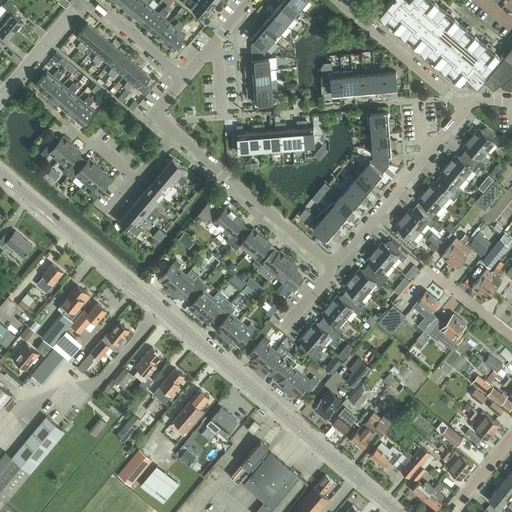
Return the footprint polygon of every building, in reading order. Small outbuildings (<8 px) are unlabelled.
[(0,17),(16,31),(23,22),(13,13),(17,9),(7,0),(3,5),(2,5),(0,7),(0,17)] [(120,0),(119,2),(127,9),(133,0),(120,0)] [(133,0),(127,9),(134,15),(147,0),(133,0)] [(147,0),(134,15),(142,22),(154,8),(148,4),(152,0),(147,0)] [(194,0),(195,1),(190,6),(203,17),(210,9),(199,0),(194,0)] [(199,0),(210,9),(217,1),(214,0),(199,0)] [(282,0),(279,4),(292,16),(293,16),(299,8),(290,0),(282,0)] [(290,0),(299,8),(302,10),(309,1),(308,0),(290,0)] [(391,0),(380,14),(461,82),(462,81),(469,87),(470,86),(475,82),(478,84),(479,83),(482,85),(484,82),(487,78),(483,75),(500,56),(494,51),(480,39),(474,35),(433,0),(391,0)] [(266,8),(288,26),(295,17),(293,16),(292,16),(279,4),(275,9),(270,4),(266,8)] [(154,8),(142,22),(150,28),(166,9),(163,7),(159,13),(154,8)] [(278,32),(281,34),(288,26),(266,8),(263,12),(269,16),(265,21),(278,32)] [(166,9),(150,28),(158,35),(169,22),(164,17),(169,12),(166,9)] [(0,32),(8,40),(16,31),(0,17),(0,32)] [(169,22),(158,35),(166,42),(182,22),(179,20),(174,26),(169,22)] [(272,40),(278,32),(265,21),(261,25),(256,20),(252,24),(272,40)] [(182,22),(166,42),(174,48),(185,35),(180,31),(185,25),(182,22)] [(77,46),(79,49),(96,30),(87,23),(76,36),(82,41),(77,46)] [(251,44),(252,54),(265,52),(266,51),(274,42),(272,40),(252,24),(249,28),(255,33),(251,38),(254,40),(251,44)] [(96,30),(79,49),(82,51),(87,45),(92,50),(103,36),(96,30)] [(103,36),(92,50),(97,54),(92,60),(95,62),(111,43),(103,36)] [(111,43),(95,62),(98,64),(103,59),(108,63),(119,49),(111,43)] [(500,56),(483,75),(487,78),(484,82),(485,82),(493,90),(494,90),(501,84),(504,86),(502,87),(502,88),(507,89),(511,89),(511,46),(504,55),(502,53),(502,54),(500,56)] [(119,49),(108,63),(113,67),(108,73),(110,75),(127,56),(119,49)] [(245,66),(245,71),(270,69),(269,58),(269,56),(265,56),(265,52),(252,54),(252,59),(252,65),(245,66)] [(57,53),(52,59),(58,64),(63,58),(57,53)] [(127,56),(110,75),(113,77),(118,72),(123,76),(135,63),(127,56)] [(135,63),(123,76),(128,80),(123,86),(126,88),(142,69),(135,63)] [(36,84),(44,91),(60,71),(57,69),(53,75),(47,70),(47,71),(43,75),(36,84)] [(142,69),(126,88),(129,90),(129,91),(134,85),(139,89),(150,76),(142,69)] [(253,75),(253,81),(271,80),(270,69),(245,71),(245,76),(253,75)] [(60,71),(44,91),(52,97),(63,84),(58,79),(63,74),(60,71)] [(342,72),(344,99),(347,98),(347,93),(354,93),(353,75),(352,72),(352,71),(342,72)] [(385,72),(387,95),(390,95),(390,90),(398,89),(396,71),(385,72)] [(340,99),(344,99),(342,72),(330,73),(332,94),(340,94),(340,99)] [(374,73),(376,91),(383,90),(383,95),(387,95),(385,72),(374,73)] [(363,74),(365,97),(369,97),(368,91),(376,91),(374,73),(363,74)] [(353,75),(354,93),(361,92),(362,97),(365,97),(363,74),(353,75)] [(246,88),(247,92),(272,90),(271,80),(253,81),(254,87),(246,88)] [(63,84),(52,97),(60,104),(76,85),(73,82),(68,88),(63,84)] [(94,83),(90,88),(95,93),(96,93),(100,88),(94,83)] [(76,85),(60,104),(67,110),(79,97),(74,93),(79,87),(76,85)] [(126,88),(118,98),(122,101),(130,91),(129,91),(129,90),(126,88)] [(247,92),(247,98),(255,97),(255,103),(273,102),(272,90),(247,92)] [(79,97),(67,110),(75,117),(91,98),(89,95),(84,101),(79,97)] [(292,96),(293,107),(300,106),(300,96),(292,96)] [(91,98),(75,117),(83,124),(95,110),(89,106),(94,100),(91,98)] [(388,111),(367,113),(368,124),(371,124),(394,122),(394,118),(389,119),(388,111)] [(297,128),(292,129),(293,146),(304,145),(302,120),(297,121),(297,128)] [(307,120),(302,120),(304,145),(315,144),(314,127),(307,127),(307,120)] [(276,130),(270,130),(271,148),(282,147),(280,122),(275,122),(276,130)] [(285,122),(280,122),(282,147),(282,150),(285,150),(294,149),(293,146),(292,129),(286,129),(285,122)] [(394,122),(371,124),(372,134),(390,133),(389,126),(394,125),(394,122)] [(264,123),(259,124),(261,149),(271,148),(270,130),(264,131),(264,123)] [(254,132),(249,132),(250,150),(250,153),(258,152),(261,152),(261,149),(259,124),(254,124),(254,132)] [(238,133),(231,134),(233,151),(250,150),(249,132),(243,133),(242,125),(237,126),(238,133)] [(471,137),(488,152),(495,144),(499,147),(503,142),(486,127),(482,131),(478,128),(471,137)] [(390,133),(372,134),(373,145),(396,143),(396,141),(396,140),(390,140),(390,133)] [(55,136),(41,153),(46,158),(50,153),(58,160),(72,143),(63,136),(60,139),(55,136)] [(467,149),(463,154),(481,168),(485,163),(481,160),(488,152),(471,137),(463,146),(467,149)] [(72,143),(58,160),(66,167),(62,171),(67,176),(82,158),(78,155),(81,151),(72,143)] [(321,143),(313,153),(319,158),(327,148),(321,143)] [(396,143),(373,145),(374,156),(375,156),(375,161),(389,165),(388,155),(392,155),(391,147),(396,147),(396,143)] [(448,164),(465,178),(472,170),(476,174),(481,168),(463,154),(460,158),(456,155),(448,164)] [(82,158),(67,176),(73,180),(76,176),(84,183),(99,166),(90,158),(86,162),(82,158)] [(166,166),(185,182),(188,180),(182,175),(186,169),(173,158),(166,166)] [(370,162),(362,171),(380,185),(382,183),(378,179),(383,173),(382,173),(389,165),(375,161),(372,164),(370,162)] [(500,163),(496,167),(500,171),(504,166),(500,163)] [(445,176),(441,180),(458,195),(463,190),(459,186),(465,178),(448,164),(441,172),(445,176)] [(99,166),(84,183),(92,190),(89,194),(94,198),(109,181),(104,177),(108,173),(99,166)] [(159,174),(173,185),(177,180),(183,185),(185,182),(166,166),(159,174)] [(362,171),(355,179),(369,190),(374,185),(378,188),(380,185),(362,171)] [(153,182),(172,198),(171,197),(177,189),(173,185),(159,174),(153,182)] [(489,175),(485,180),(490,184),(494,179),(489,175)] [(355,179),(348,187),(366,202),(368,199),(364,196),(369,190),(355,179)] [(426,190),(443,205),(450,197),(454,200),(458,195),(441,180),(437,184),(433,181),(426,190)] [(146,190),(160,201),(164,196),(170,201),(172,198),(153,182),(146,190)] [(492,184),(483,195),(491,202),(501,191),(492,184)] [(320,192),(324,196),(330,188),(326,185),(320,192)] [(348,187),(341,195),(355,207),(360,201),(364,204),(366,202),(348,187)] [(140,197),(159,213),(161,211),(155,206),(160,201),(146,190),(140,197)] [(422,202),(418,207),(436,221),(440,216),(436,213),(443,205),(426,190),(418,199),(422,202)] [(312,199),(316,203),(323,196),(318,192),(312,199)] [(335,203),(334,203),(352,218),(354,216),(350,212),(355,207),(341,195),(335,203)] [(133,205),(147,216),(151,211),(157,216),(159,213),(140,197),(133,205)] [(472,197),(468,202),(472,206),(476,200),(472,197)] [(186,199),(181,205),(185,209),(190,203),(186,199)] [(208,201),(198,212),(207,219),(217,208),(208,201)] [(332,201),(325,210),(341,223),(346,218),(350,221),(352,218),(334,203),(335,203),(332,201)] [(126,213),(146,229),(148,226),(142,221),(147,216),(133,205),(126,213)] [(204,222),(210,227),(213,223),(221,230),(236,213),(227,205),(224,209),(219,205),(217,208),(207,219),(204,222)] [(403,217),(420,231),(427,223),(431,227),(436,221),(418,207),(415,211),(411,208),(403,217)] [(324,208),(317,217),(320,220),(338,235),(340,232),(336,229),(341,223),(325,210),(324,208)] [(120,221),(133,232),(137,235),(141,230),(143,232),(146,229),(126,213),(120,221)] [(236,213),(221,230),(229,237),(226,241),(231,245),(246,228),(242,224),(245,220),(236,213)] [(198,215),(194,220),(198,224),(199,223),(202,219),(198,215)] [(413,248),(418,243),(413,239),(420,231),(403,217),(396,226),(399,229),(396,233),(413,248)] [(320,220),(313,228),(327,240),(332,234),(336,237),(338,235),(320,220)] [(450,223),(445,228),(449,232),(454,226),(450,223)] [(159,228),(156,232),(163,238),(166,234),(162,230),(159,228)] [(246,228),(231,245),(237,250),(240,246),(248,252),(262,235),(254,228),(250,231),(246,228)] [(0,239),(0,242),(3,246),(14,255),(16,252),(23,257),(33,245),(16,231),(11,236),(6,233),(0,239)] [(183,233),(178,239),(184,243),(189,237),(183,233)] [(501,238),(483,260),(491,267),(509,244),(511,239),(511,238),(504,233),(501,238)] [(262,235),(248,252),(256,259),(253,263),(258,268),(272,250),(268,247),(271,243),(262,235)] [(469,237),(465,243),(469,245),(481,256),(488,248),(472,235),(469,237)] [(452,243),(442,255),(450,261),(462,247),(460,246),(461,244),(455,239),(452,243)] [(374,251),(391,265),(398,257),(402,261),(407,255),(390,240),(386,245),(382,242),(374,251)] [(433,243),(429,248),(434,251),(438,247),(433,243)] [(462,247),(450,261),(457,267),(468,255),(472,249),(465,243),(462,247)] [(272,250),(258,268),(263,272),(266,268),(275,275),(289,258),(280,250),(277,254),(272,250)] [(371,263),(367,267),(384,282),(389,277),(385,273),(391,265),(374,251),(367,259),(371,263)] [(277,289),(288,298),(304,279),(303,278),(304,277),(295,269),(298,265),(289,258),(275,275),(283,282),(277,289)] [(176,259),(162,276),(166,280),(163,284),(172,292),(186,275),(178,268),(182,264),(176,259)] [(231,262),(228,266),(232,270),(236,266),(231,262)] [(51,287),(63,272),(52,263),(42,274),(44,276),(37,284),(45,290),(49,285),(51,287)] [(352,277),(369,292),(376,284),(380,287),(384,282),(367,267),(363,271),(359,268),(352,277)] [(472,287),(480,293),(491,278),(490,277),(489,278),(488,277),(491,273),(487,270),(483,274),(472,287)] [(235,274),(230,280),(241,290),(246,284),(235,274)] [(186,275),(172,292),(181,299),(184,295),(188,299),(203,282),(198,277),(194,281),(186,275)] [(491,278),(480,293),(487,299),(498,286),(501,281),(494,275),(492,279),(491,278)] [(348,289),(344,294),(362,308),(366,303),(362,300),(369,292),(352,277),(344,286),(348,289)] [(203,282),(188,299),(193,303),(189,307),(198,314),(213,297),(205,290),(208,286),(203,282)] [(258,283),(254,288),(259,293),(263,288),(258,283)] [(47,331),(42,337),(53,346),(67,330),(65,328),(70,322),(79,311),(81,309),(79,308),(85,301),(89,295),(86,292),(77,285),(58,308),(62,312),(61,315),(47,331)] [(427,290),(414,306),(426,316),(418,324),(424,329),(434,317),(436,315),(430,311),(439,300),(427,290)] [(329,304),(346,318),(353,310),(357,314),(362,308),(344,294),(341,298),(337,295),(329,304)] [(213,297),(198,314),(207,322),(210,318),(215,322),(230,304),(224,300),(221,304),(213,298),(213,297)] [(22,299),(17,304),(23,310),(28,305),(22,299)] [(265,300),(262,304),(268,309),(271,305),(265,300)] [(98,302),(88,313),(84,309),(71,325),(81,333),(92,320),(96,323),(107,310),(98,302)] [(274,302),(267,311),(271,315),(279,306),(274,302)] [(230,304),(215,322),(219,325),(216,329),(225,337),(239,320),(231,313),(235,309),(230,304)] [(326,316),(322,320),(339,335),(344,330),(340,326),(346,318),(329,304),(322,313),(326,316)] [(393,305),(379,321),(391,332),(406,316),(393,305)] [(424,329),(417,338),(424,344),(429,337),(426,335),(429,332),(438,340),(439,338),(451,348),(457,341),(464,333),(460,330),(467,322),(455,312),(444,325),(434,317),(424,329)] [(370,317),(365,322),(372,327),(376,322),(370,317)] [(239,320),(225,337),(234,344),(237,340),(242,344),(256,327),(251,322),(247,326),(239,320)] [(307,330),(324,345),(331,337),(335,340),(339,335),(322,320),(318,325),(314,321),(307,330)] [(33,322),(30,327),(35,331),(38,327),(33,322)] [(107,333),(98,344),(91,352),(99,358),(106,350),(105,349),(108,345),(113,349),(114,348),(117,350),(119,350),(124,344),(124,341),(122,339),(130,330),(120,322),(108,335),(107,333)] [(269,322),(265,326),(269,330),(273,325),(269,322)] [(28,327),(23,333),(29,338),(34,332),(28,327)] [(83,343),(67,330),(53,346),(69,359),(83,343)] [(299,347),(317,362),(321,356),(317,353),(324,345),(307,330),(299,339),(303,342),(299,347)] [(469,334),(464,339),(475,348),(479,342),(469,334)] [(252,360),(261,367),(275,350),(267,343),(271,339),(265,335),(251,352),(255,356),(252,360)] [(37,349),(44,355),(51,346),(44,340),(37,349)] [(509,361),(511,357),(511,352),(501,343),(497,348),(500,352),(509,361)] [(25,369),(38,354),(27,344),(14,359),(25,369)] [(139,369),(134,375),(142,381),(139,384),(145,388),(152,380),(147,376),(156,365),(154,364),(161,356),(151,348),(135,366),(139,369)] [(64,357),(54,349),(33,374),(43,382),(64,357)] [(275,350),(261,367),(270,375),(273,371),(277,375),(292,357),(287,353),(283,357),(275,350)] [(491,354),(487,359),(480,353),(477,356),(497,372),(503,365),(491,354)] [(335,354),(325,366),(332,372),(342,360),(335,354)] [(292,357),(277,375),(282,378),(279,382),(287,390),(302,373),(301,372),(307,366),(304,364),(302,366),(292,357)] [(444,361),(440,366),(449,373),(453,368),(444,361)] [(80,363),(77,367),(83,372),(87,368),(80,363)] [(401,374),(406,378),(413,370),(408,366),(401,374)] [(124,368),(115,380),(125,388),(134,376),(124,368)] [(178,383),(184,376),(175,368),(154,393),(165,402),(173,393),(174,395),(176,393),(174,391),(180,385),(178,383)] [(354,371),(347,381),(354,387),(362,378),(361,377),(354,371)] [(302,373),(287,390),(296,397),(300,394),(304,397),(316,384),(317,385),(319,383),(318,382),(319,380),(313,375),(310,380),(302,373)] [(479,375),(474,382),(488,394),(500,404),(506,397),(502,394),(494,387),(479,375)] [(363,384),(358,390),(357,390),(349,399),(359,408),(367,398),(367,397),(372,391),(363,384)] [(0,410),(12,396),(0,386),(0,410)] [(199,389),(173,420),(176,422),(172,426),(184,435),(204,411),(201,408),(210,397),(199,389)] [(321,398),(313,407),(326,418),(334,409),(333,408),(341,399),(329,389),(322,398),(321,398)] [(477,389),(472,395),(482,403),(487,397),(477,389)] [(494,402),(490,408),(499,416),(504,410),(494,402)] [(467,403),(464,407),(469,411),(472,407),(467,403)] [(224,437),(238,421),(222,407),(208,423),(224,437)] [(344,433),(351,424),(357,417),(345,407),(332,423),(344,433)] [(392,408),(387,413),(393,419),(398,413),(392,408)] [(479,420),(493,432),(500,424),(487,414),(483,411),(478,416),(480,418),(479,420)] [(351,439),(362,448),(369,440),(376,431),(382,436),(389,428),(388,427),(394,419),(393,419),(387,413),(386,412),(381,418),(374,412),(364,424),(363,423),(351,439)] [(131,435),(142,422),(134,415),(122,428),(131,435)] [(0,511),(18,511),(6,502),(65,432),(46,416),(11,457),(5,452),(0,458),(0,511)] [(100,418),(89,431),(96,437),(107,423),(100,418)] [(256,420),(249,428),(254,433),(261,424),(256,420)] [(487,439),(493,432),(479,420),(478,421),(476,420),(471,426),(487,439)] [(448,425),(441,433),(457,446),(463,438),(448,425)] [(464,433),(476,443),(480,438),(468,428),(464,433)] [(231,476),(230,476),(238,483),(241,479),(245,482),(243,484),(264,501),(255,511),(270,511),(287,493),(301,477),(269,450),(268,452),(265,450),(268,446),(261,440),(246,458),(231,476)] [(403,453),(396,448),(393,445),(390,449),(381,442),(370,455),(382,464),(386,459),(393,465),(403,453)] [(176,453),(180,457),(189,465),(192,467),(199,459),(196,456),(197,456),(187,448),(188,448),(184,444),(176,453)] [(422,446),(413,457),(422,464),(431,454),(422,446)] [(139,450),(118,476),(130,486),(151,460),(139,450)] [(450,457),(467,472),(473,464),(456,450),(450,457)] [(450,457),(449,456),(443,452),(440,455),(447,461),(444,465),(461,479),(467,472),(450,457)] [(411,475),(421,464),(413,458),(402,471),(409,478),(411,475)] [(421,464),(411,475),(417,480),(426,469),(421,464)] [(158,466),(142,485),(163,502),(179,483),(158,466)] [(291,511),(322,511),(331,501),(329,500),(330,499),(324,493),(334,481),(326,474),(316,487),(315,485),(291,511)] [(511,484),(505,479),(497,489),(508,498),(511,492),(511,484)] [(412,489),(424,500),(434,487),(426,481),(423,485),(419,481),(412,489)] [(434,487),(424,500),(435,509),(443,501),(441,500),(445,496),(439,491),(445,485),(440,481),(434,487)] [(497,489),(488,499),(499,508),(508,498),(497,489)]
